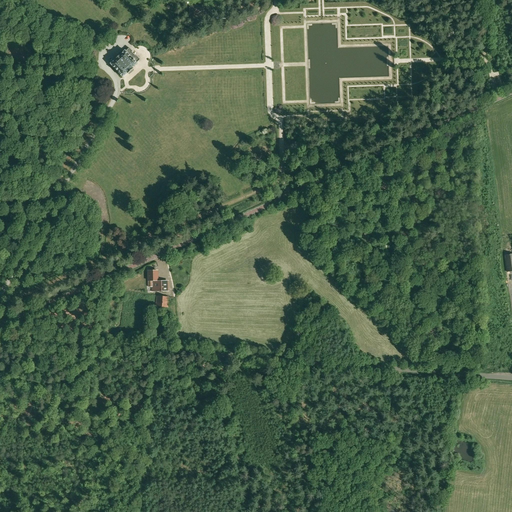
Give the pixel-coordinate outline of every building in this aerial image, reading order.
[(189,5),(190,15),(210,15),(210,5),(189,5)] [(13,47),(12,47),(12,55),(27,55),(27,53),(29,53),(29,48),(27,48),(27,47),(27,38),(12,38),(13,47)] [(115,59),(110,64),(114,68),(118,73),(122,77),(127,73),(132,68),(137,64),(136,63),(128,55),(131,52),(132,51),(129,48),(125,51),(120,55),(115,59)] [(157,271),(148,271),(148,287),(151,287),(152,291),(165,291),(165,281),(158,281),(157,271)] [(157,296),(156,306),(168,307),(168,297),(157,296)]
